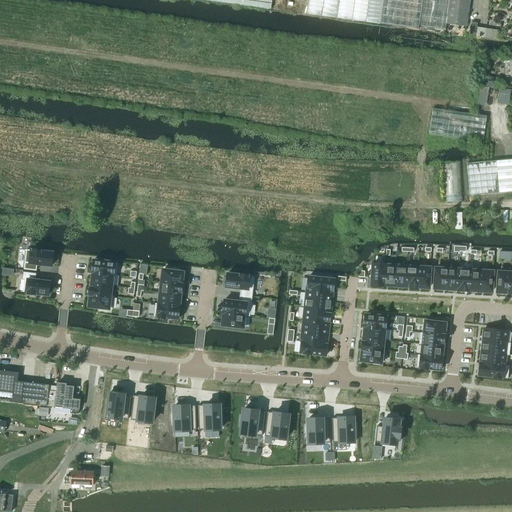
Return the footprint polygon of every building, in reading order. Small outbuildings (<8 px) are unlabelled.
[(271,0),(213,0),(271,8),(271,0)] [(308,0),(306,13),(418,29),(419,26),(445,30),(446,24),(449,0),(308,0)] [(449,0),(446,24),(466,26),(469,0),(449,0)] [(480,87),(492,88),(493,80),(481,78),(480,87)] [(499,89),(498,104),(509,105),(510,90),(499,89)] [(432,109),(429,134),(482,142),(486,116),(432,109)] [(511,158),(467,163),(470,196),(511,191),(511,158)] [(500,211),(499,227),(507,227),(508,211),(500,211)] [(26,250),(24,269),(36,271),(37,264),(52,266),(54,253),(40,251),(33,250),(33,251),(26,250)] [(93,260),(92,273),(93,273),(117,276),(118,263),(93,260)] [(385,265),(372,264),(371,286),(384,287),(384,286),(385,265)] [(396,266),(385,265),(384,286),(394,286),(396,266)] [(406,267),(396,266),(394,286),(405,287),(406,267)] [(417,267),(406,267),(405,287),(410,287),(410,288),(416,289),(417,267)] [(417,267),(416,288),(417,288),(429,288),(430,268),(417,267)] [(448,269),(435,269),(434,289),(446,290),(448,269)] [(458,270),(448,269),(446,290),(457,290),(458,270)] [(163,270),(161,282),(182,285),(182,284),(181,284),(183,273),(163,270)] [(469,271),(458,270),(457,290),(457,291),(468,292),(468,291),(469,271)] [(480,271),(469,271),(468,291),(479,292),(480,271)] [(492,272),(480,271),(479,292),(491,292),(492,272)] [(24,272),(23,279),(24,279),(23,292),(28,293),(28,294),(35,295),(35,294),(48,295),(50,282),(35,280),(36,274),(24,272)] [(510,273),(498,272),(497,293),(509,293),(509,294),(510,273)] [(93,273),(91,284),(112,286),(117,287),(119,276),(117,276),(93,273)] [(227,274),(225,287),(240,289),(240,295),(252,297),(254,277),(247,276),(248,275),(241,275),(240,276),(227,274)] [(308,277),(306,292),(332,295),(332,290),(333,291),(334,280),(316,278),(316,276),(310,275),(310,277),(308,277)] [(161,282),(160,293),(180,296),(181,291),(182,291),(182,285),(161,282)] [(90,288),(89,294),(114,297),(114,296),(110,296),(112,286),(91,284),(91,288),(90,288)] [(160,293),(159,304),(179,306),(180,296),(160,293)] [(331,295),(306,293),(304,308),(330,310),(331,295)] [(90,295),(89,307),(101,308),(101,310),(107,311),(107,309),(112,310),(114,297),(89,294),(89,295),(90,295)] [(224,300),(222,313),(250,316),(252,297),(240,295),(239,302),(224,300)] [(155,304),(154,316),(158,317),(165,318),(165,317),(178,319),(180,306),(179,306),(159,304),(155,304)] [(330,310),(304,308),(303,322),(328,325),(329,321),(330,321),(330,315),(329,315),(330,310)] [(223,313),(222,325),(243,328),(244,316),(250,317),(250,316),(222,313),(223,313)] [(365,315),(364,327),(385,329),(387,317),(365,315)] [(420,333),(445,336),(445,335),(444,335),(445,323),(425,321),(424,333),(420,333)] [(328,325),(303,322),(301,337),(327,340),(328,325)] [(364,327),(363,338),(383,340),(385,329),(364,327)] [(484,329),(483,341),(510,344),(510,343),(507,343),(508,331),(484,329)] [(420,333),(419,344),(443,347),(443,342),(444,342),(445,336),(420,333)] [(327,340),(301,337),(299,353),(303,353),(303,354),(310,355),(310,354),(326,356),(327,345),(326,345),(327,340)] [(362,342),(361,349),(382,351),(383,340),(363,338),(363,342),(362,342)] [(483,341),(482,351),(509,355),(510,344),(483,341)] [(419,344),(419,345),(422,345),(421,355),(441,357),(443,347),(419,344)] [(362,349),(361,361),(373,362),(373,364),(379,365),(379,363),(381,363),(382,351),(361,349),(362,349)] [(482,351),(480,362),(504,365),(505,355),(509,355),(482,351)] [(418,355),(416,367),(421,368),(421,369),(427,369),(427,368),(441,370),(442,357),(441,357),(421,355),(418,355)] [(479,363),(478,375),(494,377),(494,378),(501,378),(501,377),(508,378),(509,366),(504,365),(480,362),(480,363),(479,363)] [(0,400),(19,403),(22,403),(47,406),(55,407),(56,398),(49,397),(50,391),(57,392),(57,387),(57,386),(49,386),(49,385),(15,381),(15,375),(0,373),(0,400)] [(50,391),(49,397),(56,398),(55,407),(56,407),(71,409),(70,413),(78,414),(79,410),(80,400),(72,399),(74,385),(65,384),(61,383),(58,383),(57,383),(57,386),(57,387),(57,392),(50,391)] [(107,400),(106,410),(107,410),(106,417),(122,419),(128,420),(131,395),(125,395),(119,394),(109,393),(108,400),(107,400)] [(133,396),(130,420),(136,421),(152,423),(153,416),(154,416),(156,406),(155,406),(154,406),(155,399),(146,397),(139,396),(133,396)] [(173,414),(172,414),(173,424),(174,424),(174,431),(191,430),(196,430),(195,405),(190,406),(183,406),(174,407),(174,414),(173,414)] [(203,405),(198,405),(199,430),(204,430),(205,430),(205,432),(205,437),(219,436),(219,431),(219,429),(220,429),(220,422),(221,422),(222,422),(221,412),(220,412),(220,405),(218,405),(210,405),(203,405)] [(40,408),(38,415),(46,416),(47,409),(40,408)] [(241,416),(240,426),(241,426),(240,433),(256,435),(262,436),(265,412),(259,411),(253,410),(253,411),(243,409),(242,417),(241,416)] [(267,412),(264,436),(270,437),(286,439),(287,432),(288,432),(289,422),(288,422),(289,415),(279,414),(279,413),(273,413),(267,412)] [(307,427),(306,427),(307,437),(308,436),(308,444),(324,443),(330,443),(329,418),(324,418),(317,419),(307,419),(308,427),(307,427)] [(337,418),(332,418),(333,443),(338,443),(354,442),(354,435),(355,435),(356,435),(355,425),(354,425),(353,418),(344,418),(337,418)] [(377,426),(375,442),(380,443),(396,445),(397,438),(399,438),(400,428),(398,428),(399,421),(390,419),(384,418),(383,427),(382,427),(377,426)] [(101,466),(101,477),(109,477),(110,467),(101,466)] [(71,483),(71,484),(93,485),(94,472),(72,471),(72,477),(66,477),(65,483),(71,483)] [(0,493),(0,511),(3,511),(4,511),(5,511),(6,511),(11,511),(12,503),(13,496),(7,495),(8,495),(0,493)]
